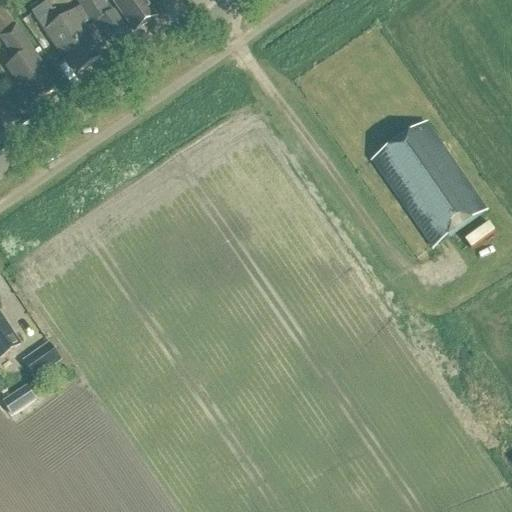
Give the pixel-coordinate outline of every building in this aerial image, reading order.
[(74,0),(90,22),(98,25),(114,50),(130,39),(114,14),(110,16),(98,0),(74,0)] [(115,6),(135,34),(156,20),(142,0),(114,0),(118,4),(115,6)] [(65,57),(78,76),(103,59),(90,40),(92,38),(75,13),(60,23),(47,4),(32,14),(62,58),(65,57)] [(6,70),(19,88),(22,86),(35,106),(56,92),(42,72),(45,70),(16,28),(0,39),(17,63),(6,70)] [(372,165),(430,251),(483,215),(426,129),(372,165)] [(0,360),(20,346),(0,317),(0,360)] [(25,365),(38,382),(63,365),(50,347),(25,365)]
